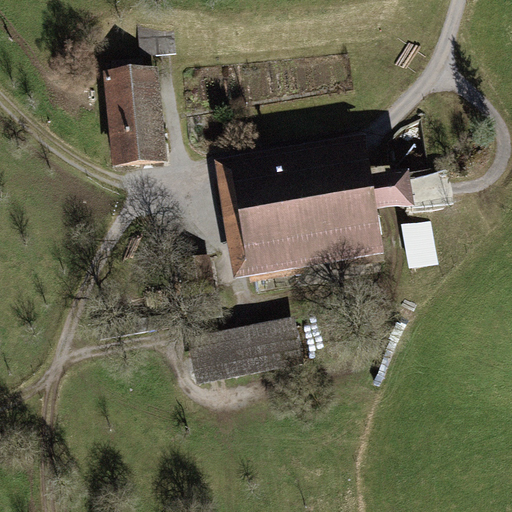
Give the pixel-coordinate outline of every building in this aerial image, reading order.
[(174,19),(139,20),(141,59),(176,57),(174,19)] [(103,74),(115,166),(168,159),(156,67),(103,74)] [(365,135),(215,163),(233,280),(383,257),(376,214),(416,208),(408,172),(371,179),(365,135)] [(429,221),(400,226),(409,271),(439,264),(429,221)] [(221,321),(210,256),(174,261),(185,329),(221,321)] [(299,318),(189,338),(198,386),(307,364),(299,318)]
